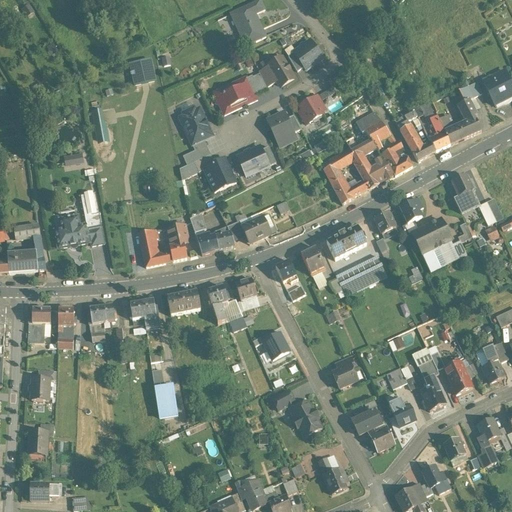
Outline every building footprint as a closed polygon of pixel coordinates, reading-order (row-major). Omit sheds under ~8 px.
[(396,18),(401,13),(391,5),(387,10),(396,18)] [(265,25),(261,15),(233,29),(238,38),(242,36),(244,41),(238,44),(245,59),(255,54),(256,57),(266,52),(256,30),(265,25)] [(35,29),(30,22),(23,26),(29,34),(35,29)] [(300,61),(293,66),(304,81),(306,84),(323,72),(310,54),(305,57),(300,61)] [(304,81),(293,66),(288,70),(297,85),(304,81)] [(282,72),(267,81),(270,86),(272,86),(277,95),(280,100),(294,92),(282,72)] [(151,75),(131,80),(136,99),(155,95),(151,75)] [(414,75),(407,78),(412,89),(418,86),(414,75)] [(270,86),(267,81),(259,86),(260,87),(267,101),(277,95),(272,86),(270,86)] [(511,98),(504,83),(483,94),(494,117),(511,107),(511,98)] [(267,101),(260,87),(253,90),(252,89),(246,92),(248,97),(254,109),(254,110),(268,103),(267,101)] [(246,92),(222,103),(224,107),(225,107),(225,108),(248,97),(246,92)] [(476,94),(467,98),(472,109),(482,105),(476,94)] [(248,97),(225,108),(225,107),(224,107),(217,110),(218,112),(216,117),(221,119),(223,123),(254,109),(248,97)] [(467,98),(458,102),(464,113),(469,111),(472,109),(467,98)] [(254,109),(223,123),(225,128),(256,114),(254,110),(254,109)] [(327,123),(318,109),(313,112),(322,126),(327,123)] [(464,113),(457,117),(465,131),(466,131),(474,128),(477,127),(469,111),(464,113)] [(313,112),(300,120),(305,128),(301,130),(306,138),(309,135),(309,136),(323,128),(322,126),(313,112)] [(432,132),(438,129),(431,112),(414,121),(415,123),(422,137),(428,135),(432,132)] [(200,122),(195,124),(194,122),(183,127),(184,129),(180,131),(193,160),(205,155),(204,153),(212,149),(200,122)] [(416,140),(422,137),(415,123),(395,133),(402,147),(412,142),(416,140)] [(374,125),(356,135),(362,144),(365,142),(380,134),(374,125)] [(284,126),(267,134),(277,155),(294,147),(294,146),(287,132),(284,126)] [(474,128),(466,131),(468,134),(458,138),(464,150),(481,142),(474,128)] [(301,143),(293,129),(287,132),(294,146),(301,143)] [(438,129),(432,132),(435,141),(441,137),(442,137),(438,129)] [(98,158),(110,156),(106,134),(93,137),(98,158)] [(380,134),(365,142),(371,152),(373,156),(390,147),(381,134),(380,134)] [(441,137),(435,141),(439,152),(432,155),(436,163),(449,156),(441,137)] [(458,138),(446,144),(451,155),(464,150),(458,138)] [(423,162),(412,142),(402,147),(417,172),(436,163),(432,155),(426,161),(423,162)] [(390,147),(373,156),(376,160),(377,162),(381,159),(382,162),(395,154),(390,147)] [(352,150),(346,153),(350,161),(356,159),(352,150)] [(371,152),(351,163),(356,171),(363,168),(369,164),(376,160),(373,156),(371,152)] [(395,154),(382,162),(386,168),(394,163),(402,159),(398,153),(395,154)] [(205,155),(193,160),(195,164),(183,170),(188,179),(195,176),(211,168),(205,155)] [(260,159),(249,164),(250,165),(246,166),(238,170),(247,190),(248,189),(247,187),(257,182),(258,184),(269,179),(260,159)] [(381,159),(377,162),(381,169),(382,171),(384,170),(386,168),(382,162),(381,159)] [(402,159),(394,163),(400,173),(407,168),(402,159)] [(369,164),(375,173),(381,169),(377,162),(376,160),(369,164)] [(350,161),(340,165),(347,176),(353,173),(356,171),(351,163),(350,161)] [(345,175),(337,179),(338,181),(347,176),(340,165),(320,176),(323,181),(334,175),(342,170),(345,175)] [(83,168),(66,171),(67,178),(85,175),(83,168)] [(211,168),(195,176),(199,186),(204,183),(215,178),(214,176),(211,168)] [(377,177),(371,181),(363,168),(356,171),(353,173),(362,189),(364,192),(369,200),(394,187),(394,186),(392,183),(391,181),(390,179),(384,170),(382,171),(381,169),(375,173),(377,177)] [(392,178),(386,168),(384,170),(390,179),(391,181),(390,179),(392,178)] [(392,178),(390,179),(391,181),(392,183),(394,186),(394,187),(394,188),(412,178),(407,168),(400,173),(392,178)] [(345,175),(342,170),(334,175),(337,179),(345,175)] [(214,176),(215,178),(204,183),(215,206),(236,196),(225,171),(214,176)] [(337,179),(334,175),(323,181),(332,196),(341,191),(343,190),(338,181),(337,179)] [(180,183),(182,193),(199,186),(195,176),(188,179),(180,183)] [(466,186),(451,193),(457,207),(453,209),(459,221),(479,212),(466,186)] [(354,190),(343,196),(346,201),(349,201),(358,196),(354,190)] [(343,196),(341,191),(332,196),(342,215),(352,210),(351,209),(346,201),(343,196)] [(364,192),(358,196),(362,203),(369,200),(364,192)] [(358,196),(349,201),(346,201),(351,209),(362,203),(358,196)] [(96,206),(92,207),(91,205),(85,206),(85,208),(82,208),(87,237),(88,241),(102,238),(96,206)] [(502,227),(493,208),(486,212),(495,231),(502,227)] [(418,209),(400,218),(407,233),(408,234),(415,231),(422,227),(418,220),(423,218),(418,209)] [(486,212),(477,216),(487,235),(495,231),(486,212)] [(285,214),(277,218),(280,226),(288,222),(285,214)] [(389,223),(375,230),(382,244),(396,238),(389,223)] [(201,224),(190,230),(195,243),(204,240),(207,240),(201,224)] [(233,231),(235,235),(240,233),(248,229),(246,227),(239,230),(239,229),(233,231)] [(273,238),(269,227),(263,229),(268,240),(273,238)] [(78,229),(71,230),(71,229),(66,230),(66,231),(61,232),(63,242),(56,243),(60,261),(64,260),(65,261),(68,260),(68,259),(70,259),(71,263),(75,263),(78,262),(80,258),(80,257),(82,257),(83,257),(86,257),(86,256),(90,255),(90,254),(88,241),(87,237),(80,239),(78,229)] [(243,239),(242,239),(245,245),(246,248),(249,246),(253,254),(271,246),(268,240),(263,229),(243,239)] [(440,229),(429,234),(435,248),(430,250),(434,258),(437,256),(438,257),(450,251),(451,251),(440,229)] [(407,233),(401,236),(406,246),(412,243),(419,239),(415,231),(408,234),(407,233)] [(235,235),(230,237),(234,245),(233,245),(236,250),(245,245),(242,239),(243,239),(240,233),(235,235)] [(465,233),(459,236),(463,244),(457,247),(458,250),(459,250),(460,252),(471,246),(465,233)] [(419,239),(412,243),(422,264),(434,258),(430,250),(435,248),(429,234),(419,239)] [(499,246),(494,235),(485,240),(490,250),(499,246)] [(40,237),(14,241),(16,253),(35,250),(41,249),(40,237)] [(186,237),(168,241),(171,257),(184,255),(189,254),(186,237)] [(234,245),(230,237),(227,238),(230,244),(231,244),(233,251),(236,250),(233,245),(234,245)] [(102,238),(88,241),(90,254),(91,254),(92,259),(106,256),(102,238)] [(273,238),(268,240),(271,246),(276,243),(273,238)] [(358,238),(345,244),(344,243),(339,245),(340,247),(327,253),(335,270),(366,255),(358,238)] [(204,240),(195,243),(196,244),(195,244),(197,250),(206,246),(204,240)] [(157,243),(140,246),(147,279),(174,273),(171,263),(159,266),(156,251),(159,250),(157,243)] [(230,244),(216,248),(219,262),(235,258),(233,251),(231,244),(230,244)] [(206,246),(197,250),(202,266),(219,262),(216,248),(211,248),(210,245),(206,246)] [(383,248),(376,252),(382,265),(389,262),(383,248)] [(450,251),(438,257),(446,273),(466,264),(460,252),(459,250),(458,250),(451,254),(450,251)] [(5,252),(0,253),(0,255),(3,267),(8,266),(8,253),(5,252)] [(40,257),(36,258),(37,265),(37,266),(44,265),(42,254),(40,255),(40,257)] [(171,257),(170,258),(171,263),(174,273),(187,271),(184,255),(171,257)] [(434,258),(422,264),(430,281),(446,273),(438,257),(437,256),(434,258)] [(316,258),(301,266),(310,285),(312,284),(319,298),(328,294),(327,292),(321,280),(325,277),(316,258)] [(37,265),(8,266),(9,275),(9,285),(39,283),(38,270),(37,270),(37,266),(37,265)] [(44,265),(37,266),(37,270),(38,270),(39,283),(47,283),(44,265)] [(377,265),(336,285),(340,295),(381,275),(377,265)] [(288,272),(275,279),(283,293),(289,290),(296,287),(288,272)] [(9,275),(1,275),(1,286),(9,285),(9,275)] [(336,287),(329,291),(335,303),(342,299),(336,287)] [(251,289),(236,294),(241,310),(256,305),(255,302),(253,295),(251,289)] [(289,290),(283,293),(288,302),(294,299),(289,290)] [(294,299),(288,302),(292,310),(293,311),(294,310),(306,304),(301,295),(294,299)] [(223,297),(207,302),(211,317),(212,317),(221,314),(227,312),(223,297)] [(211,317),(207,302),(202,303),(214,337),(227,333),(223,322),(215,325),(212,317),(211,317)] [(197,303),(182,306),(186,323),(201,320),(197,303)] [(260,316),(256,305),(241,310),(236,311),(237,314),(240,322),(260,316)] [(182,306),(168,309),(171,326),(186,323),(182,306)] [(292,310),(287,313),(294,326),(300,322),(294,310),(293,311),(292,310)] [(154,311),(142,313),(144,328),(146,337),(146,339),(161,337),(158,316),(155,316),(154,311)] [(142,313),(131,314),(132,322),(129,323),(130,328),(133,328),(133,330),(134,330),(144,328),(142,313)] [(221,314),(212,317),(215,325),(223,322),(222,319),(221,314)] [(223,322),(227,333),(231,332),(235,341),(246,336),(244,329),(240,322),(237,314),(222,319),(223,322)] [(114,316),(101,318),(103,333),(115,332),(114,316)] [(511,316),(495,324),(501,338),(511,332),(511,316)] [(101,318),(91,319),(92,333),(93,335),(103,333),(101,318)] [(52,321),(34,320),(33,331),(33,335),(45,335),(51,335),(52,321)] [(336,320),(330,323),(334,330),(339,327),(336,320)] [(75,322),(59,322),(59,338),(74,338),(75,333),(77,333),(77,329),(75,329),(75,322)] [(254,332),(251,326),(244,329),(246,336),(254,332)] [(144,328),(134,330),(135,338),(146,337),(144,328)] [(45,335),(33,335),(33,331),(30,330),(28,354),(45,354),(45,335)] [(105,353),(103,333),(93,335),(88,336),(89,344),(93,346),(94,355),(105,353)] [(74,338),(59,338),(58,353),(58,359),(68,359),(73,359),(74,338)] [(404,352),(399,340),(391,344),(396,356),(404,352)] [(256,355),(264,351),(272,347),(269,342),(253,349),(256,355)] [(264,351),(273,369),(289,361),(280,343),(272,347),(264,351)] [(501,350),(491,355),(492,356),(497,368),(498,371),(508,367),(501,350)] [(492,356),(483,360),(489,372),(497,368),(492,356)] [(437,360),(430,363),(431,366),(437,378),(444,374),(437,360)] [(161,362),(149,364),(150,371),(152,371),(156,370),(162,369),(161,362)] [(350,364),(334,370),(338,378),(350,372),(351,373),(353,371),(350,364)] [(431,366),(418,372),(425,387),(438,381),(437,378),(431,366)] [(474,383),(465,366),(461,368),(460,369),(464,378),(468,386),(474,383)] [(489,372),(484,374),(487,382),(485,383),(489,391),(504,384),(498,371),(497,368),(489,372)] [(460,369),(445,376),(449,385),(464,378),(460,369)] [(338,378),(332,380),(339,396),(358,388),(357,387),(355,388),(352,382),(354,381),(351,373),(350,372),(338,378)] [(393,396),(407,389),(406,387),(399,375),(386,381),(393,396)] [(464,378),(449,385),(456,402),(472,395),(468,386),(464,378)] [(156,380),(152,380),(155,396),(164,394),(162,379),(156,380)] [(57,381),(39,380),(39,389),(50,390),(50,391),(56,391),(57,381)] [(412,384),(406,387),(407,389),(410,396),(417,393),(412,384)] [(39,389),(33,389),(33,397),(31,398),(31,400),(32,402),(32,410),(49,411),(50,391),(50,390),(39,389)] [(178,422),(173,393),(164,394),(155,396),(159,425),(162,425),(178,422)] [(427,399),(423,402),(430,418),(446,410),(438,394),(427,399)] [(288,398),(272,406),(279,419),(288,414),(292,411),(294,410),(288,398)] [(393,419),(404,414),(402,411),(400,406),(390,411),(393,419)] [(313,418),(308,409),(295,416),(292,411),(288,414),(295,427),(293,428),(297,436),(299,435),(304,444),(322,435),(317,426),(319,425),(314,417),(313,418)] [(404,414),(393,419),(400,434),(415,427),(408,412),(404,414)] [(371,419),(352,427),(359,442),(368,437),(373,435),(380,432),(373,417),(373,418),(372,417),(370,418),(371,419)] [(492,425),(477,431),(482,442),(485,449),(488,448),(499,443),(500,442),(497,437),(492,425)] [(54,433),(41,433),(41,440),(47,441),(47,445),(53,445),(54,433)] [(381,436),(376,439),(373,435),(368,437),(379,459),(387,455),(386,452),(394,449),(386,433),(380,436),(381,436)] [(511,453),(508,445),(503,434),(497,437),(500,442),(499,443),(506,457),(511,453)] [(41,440),(30,440),(29,461),(46,462),(47,445),(47,441),(41,440)] [(485,449),(482,442),(478,444),(482,455),(489,452),(488,448),(485,449)] [(458,445),(444,452),(450,467),(465,460),(458,445)] [(489,452),(482,455),(485,460),(477,463),(482,472),(482,473),(482,474),(497,467),(489,452)] [(465,460),(450,467),(453,473),(468,466),(465,460)] [(333,463),(326,465),(332,479),(338,476),(333,463)] [(482,472),(477,463),(472,465),(477,475),(482,473),(482,472)] [(332,479),(326,465),(318,468),(324,482),(332,479)] [(299,469),(290,474),(294,483),(303,478),(299,469)] [(435,472),(422,478),(427,489),(430,494),(431,494),(435,492),(439,501),(451,495),(442,478),(438,480),(435,472)] [(348,489),(342,475),(338,476),(332,479),(324,482),(331,500),(347,494),(345,490),(348,489)] [(293,486),(283,490),(288,502),(298,498),(293,486)] [(241,487),(235,490),(238,499),(241,506),(247,504),(243,494),(244,494),(241,487)] [(244,494),(243,494),(247,504),(250,511),(262,511),(266,511),(266,510),(263,504),(263,503),(257,488),(244,494)] [(427,489),(420,492),(425,503),(433,499),(431,494),(430,494),(427,489)] [(420,492),(419,490),(412,494),(420,511),(427,507),(425,503),(420,492)] [(50,491),(31,491),(31,508),(49,509),(50,491)] [(412,494),(396,502),(400,511),(417,511),(420,511),(412,494)] [(243,511),(241,506),(238,499),(231,502),(232,504),(235,511),(243,511)] [(274,499),(265,502),(268,509),(277,506),(274,499)] [(277,506),(268,509),(269,511),(289,511),(285,502),(277,506)] [(89,511),(88,503),(73,504),(73,511),(89,511)]
